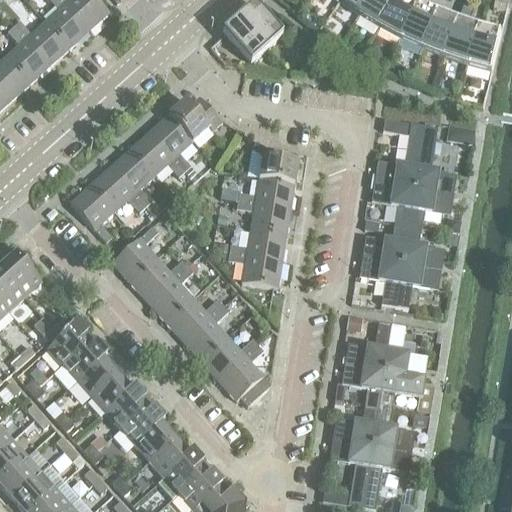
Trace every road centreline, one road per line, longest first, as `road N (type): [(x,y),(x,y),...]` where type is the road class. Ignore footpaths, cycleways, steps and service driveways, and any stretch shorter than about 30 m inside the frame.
road 1 (residential): [(266,489),(290,330),(335,308),(366,126),(230,104),(167,40)]
road 2 (residential): [(266,489),(233,468),(164,385),(161,350),(107,292),(86,286),(2,189)]
road 3 (residential): [(2,189),(167,40)]
